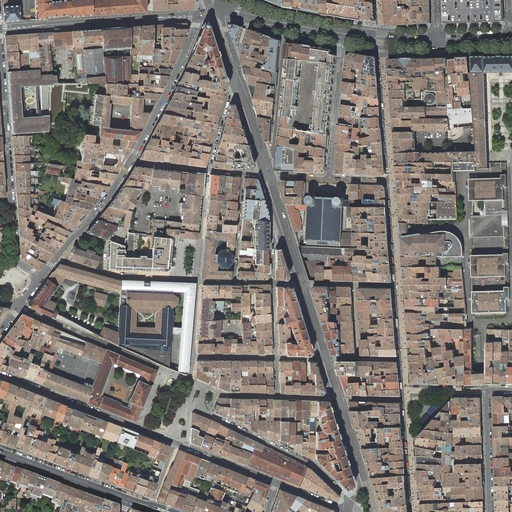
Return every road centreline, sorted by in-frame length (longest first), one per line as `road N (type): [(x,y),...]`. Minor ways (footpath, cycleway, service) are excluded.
road 1 (residential): [(206,387),(201,410),(310,464),(349,511)]
road 2 (residential): [(11,202),(0,41)]
road 3 (tertiary): [(196,15),(132,159)]
road 4 (secondary): [(149,17),(0,28)]
road 5 (tertiary): [(489,511),(485,390),(511,390)]
road 6 (residential): [(57,258),(121,277),(197,280)]
road 7 (secondary): [(0,452),(127,498)]
road 8 (residential): [(122,423),(0,374)]
road 9 (secondary): [(345,29),(240,5),(220,10)]
road 10 (secondary): [(220,10),(344,37)]
road 11 (tertiary): [(132,159),(57,258)]
road 12 (tertiary): [(332,397),(359,482),(349,511)]
